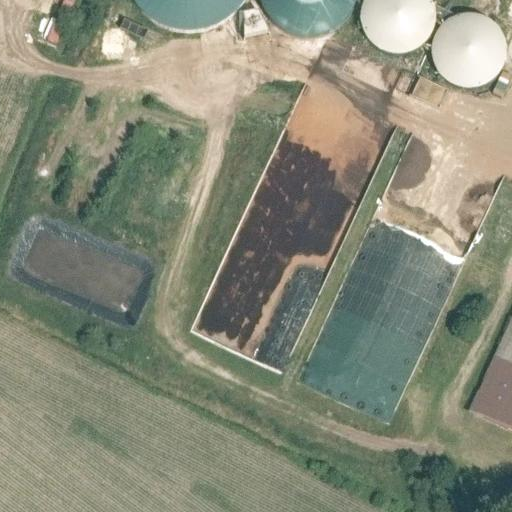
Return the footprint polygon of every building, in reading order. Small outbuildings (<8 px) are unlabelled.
[(130,0),(136,7),(144,15),(154,21),(164,26),(175,29),(186,30),(198,29),(209,26),(219,21),(228,14),(236,6),(240,0),(130,0)] [(259,0),(261,4),(268,16),(280,28),(296,34),(312,35),(328,30),(342,21),(351,7),(352,0),(259,0)] [(360,0),(358,7),(357,19),(360,32),(366,42),(376,50),(388,54),(401,54),(413,50),(422,42),(429,32),(432,20),(431,7),(428,0),(360,0)] [(465,21),(456,85),(503,92),(511,28),(465,21)] [(391,153),(406,159),(416,134),(400,128),(391,153)] [(511,313),(468,410),(511,429),(511,313)]
